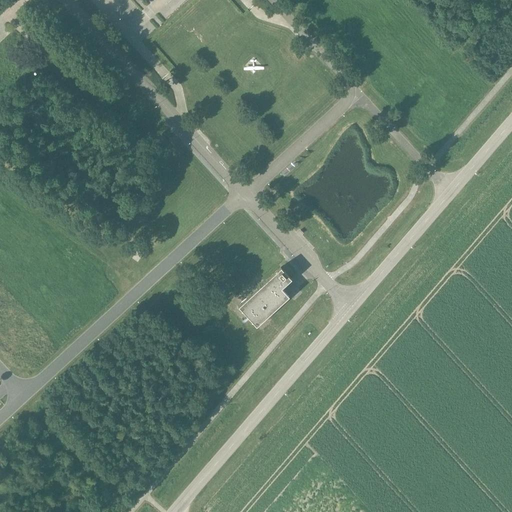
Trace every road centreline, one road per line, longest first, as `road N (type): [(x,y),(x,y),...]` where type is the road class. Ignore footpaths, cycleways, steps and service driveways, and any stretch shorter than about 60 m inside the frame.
road 1 (unclassified): [(24,396),(245,197)]
road 2 (unclassified): [(268,0),(350,92),(343,108),(245,197)]
road 3 (tertiary): [(174,511),(351,308)]
road 4 (unclassified): [(245,197),(66,0)]
road 5 (tertiary): [(351,308),(511,123)]
road 6 (unclassified): [(351,308),(245,197)]
road 7 (unclassified): [(0,177),(114,262)]
